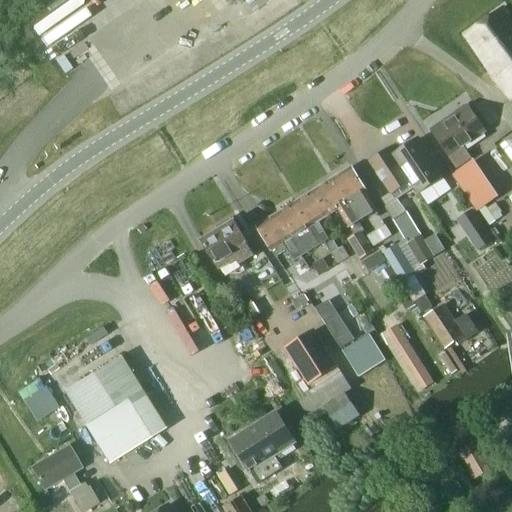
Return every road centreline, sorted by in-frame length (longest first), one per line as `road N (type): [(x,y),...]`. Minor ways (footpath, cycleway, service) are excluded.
road 1 (unclassified): [(0,332),(112,230),(399,32),(421,0)]
road 2 (tertiary): [(0,224),(102,144),(328,0)]
